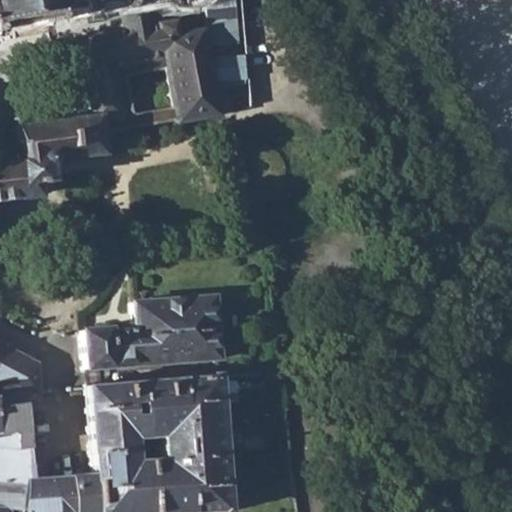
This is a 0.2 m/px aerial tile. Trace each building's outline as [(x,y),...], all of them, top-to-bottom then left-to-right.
[(0,0),(0,26),(5,25),(34,20),(35,27),(43,25),(41,19),(73,12),(75,21),(85,19),(84,11),(109,5),(111,13),(118,12),(119,19),(122,29),(151,24),(146,0),(148,0),(167,7),(167,12),(174,12),(174,7),(184,1),(185,0),(0,0)] [(155,37),(191,31),(188,17),(151,24),(122,29),(76,37),(90,114),(92,114),(94,127),(96,137),(110,134),(116,133),(114,124),(104,68),(158,58),(155,37)] [(197,30),(191,31),(155,37),(158,58),(161,71),(167,106),(169,115),(170,123),(170,125),(173,125),(213,117),(197,30)] [(116,133),(170,123),(169,115),(167,106),(126,114),(120,78),(161,71),(158,58),(104,68),(114,124),(116,133)] [(98,149),(96,137),(94,127),(92,114),(90,114),(24,124),(24,118),(12,120),(13,128),(20,160),(8,161),(0,162),(0,198),(14,198),(32,195),(31,190),(28,190),(27,176),(34,180),(39,177),(45,174),(44,164),(75,160),(99,157),(98,149)] [(241,196),(246,210),(260,205),(265,203),(269,201),(274,199),(279,195),(284,189),(286,184),(288,178),(289,173),(289,168),(288,164),(286,157),(282,152),(279,149),(274,145),(269,143),(262,141),(255,141),(248,142),(243,143),(237,144),(223,150),(229,164),(239,190),(253,185),(243,159),(246,158),(251,157),(256,156),(260,156),(264,157),(267,158),(269,160),(270,162),(272,164),(274,168),(274,170),(274,171),(274,174),(272,178),(271,181),(268,184),(266,186),(262,188),(259,189),(255,191),(241,196)] [(284,238),(284,257),(343,259),(344,240),(284,238)] [(208,299),(128,305),(129,329),(77,333),(80,369),(213,360),(212,349),(208,299)] [(35,364),(0,345),(0,406),(21,404),(21,395),(36,393),(36,391),(35,364)] [(238,347),(212,349),(213,360),(213,367),(239,365),(238,347)] [(224,511),(214,369),(81,387),(89,476),(91,475),(93,511),(224,511)] [(0,511),(18,511),(19,506),(22,482),(30,481),(30,480),(21,404),(0,406),(0,511)] [(89,476),(30,480),(30,481),(22,482),(19,506),(32,505),(33,511),(93,511),(91,475),(89,476)]
